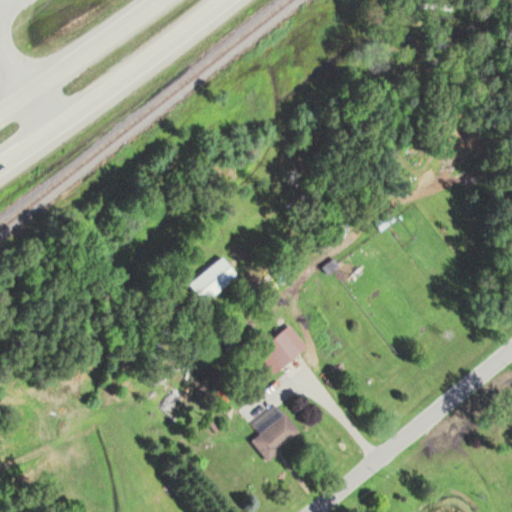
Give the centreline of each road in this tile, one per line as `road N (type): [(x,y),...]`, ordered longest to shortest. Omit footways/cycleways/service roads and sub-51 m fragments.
road 1 (trunk): [(0,163),(226,0)]
road 2 (residential): [(306,511),(511,344)]
road 3 (trunk): [(154,0),(0,108)]
road 4 (residential): [(0,15),(52,127)]
